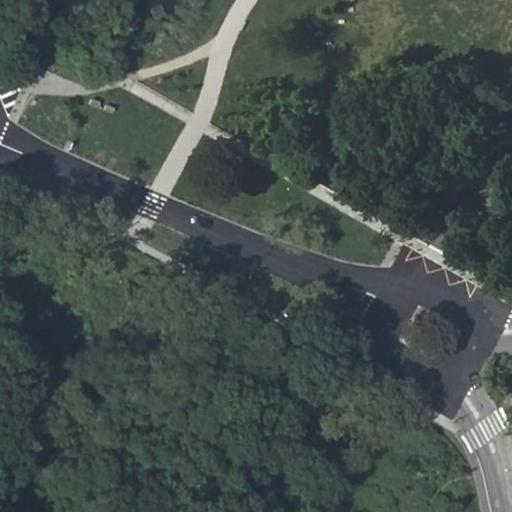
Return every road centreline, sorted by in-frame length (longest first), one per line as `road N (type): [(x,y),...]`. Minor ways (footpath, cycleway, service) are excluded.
road 1 (tertiary): [(395,308),(0,145)]
road 2 (tertiary): [(502,511),(486,432),(468,401),(442,392)]
road 3 (tertiary): [(395,308),(370,350),(442,392)]
